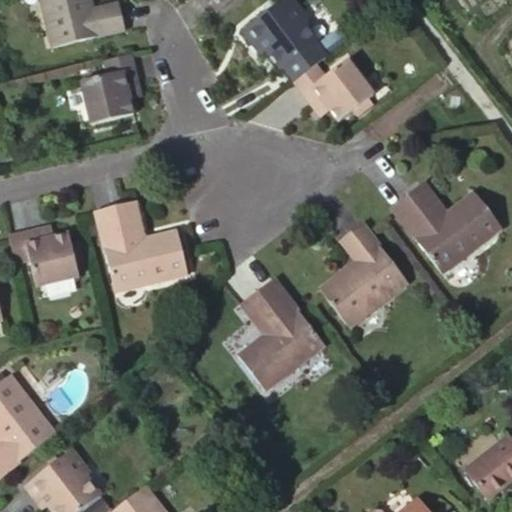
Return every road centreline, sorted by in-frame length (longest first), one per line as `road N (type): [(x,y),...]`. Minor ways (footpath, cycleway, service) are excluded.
road 1 (residential): [(0,192),(200,149)]
road 2 (residential): [(155,14),(200,149)]
